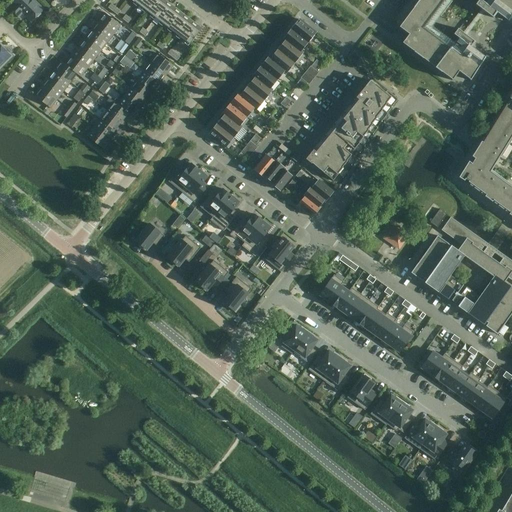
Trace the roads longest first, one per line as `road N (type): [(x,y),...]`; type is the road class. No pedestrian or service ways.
road 1 (residential): [(511,40),(456,120),(421,102),(408,107),(321,235)]
road 2 (residential): [(321,235),(511,368)]
road 3 (residential): [(276,293),(458,423)]
road 4 (tertiary): [(387,511),(215,373)]
road 5 (tertiary): [(215,373),(68,251)]
road 6 (residential): [(176,118),(321,235)]
road 7 (unclassified): [(68,251),(176,118)]
